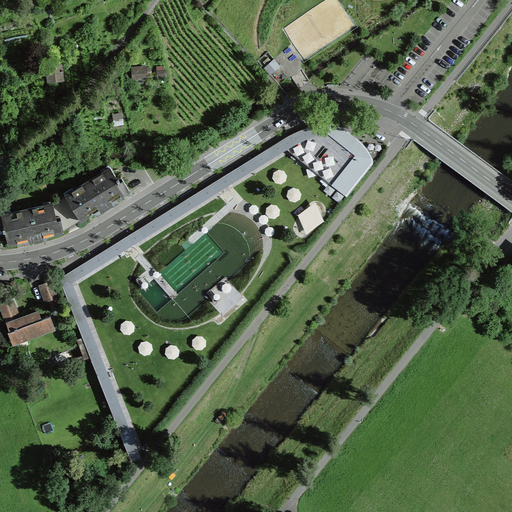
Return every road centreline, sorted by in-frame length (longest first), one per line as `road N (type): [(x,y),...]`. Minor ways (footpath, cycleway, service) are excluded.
road 1 (primary): [(0,441),(128,382),(253,277),(386,138),(500,0)]
road 2 (tertiary): [(0,259),(72,242),(273,119),(329,100),(401,115),(511,196)]
road 3 (track): [(414,124),(105,511)]
road 4 (track): [(490,256),(280,511)]
road 5 (residential): [(0,167),(61,120),(151,0)]
